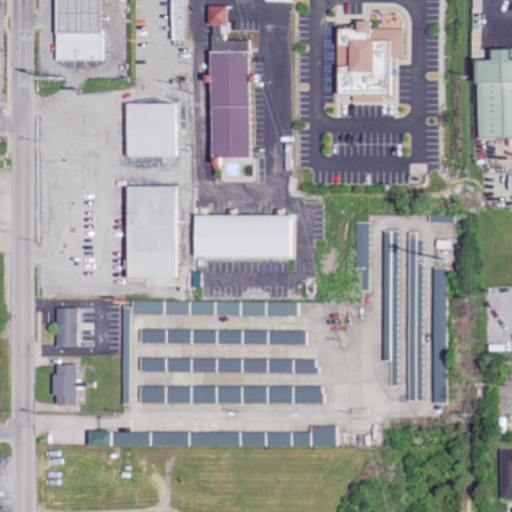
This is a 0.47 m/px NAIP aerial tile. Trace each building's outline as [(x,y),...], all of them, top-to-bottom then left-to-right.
[(113,61),(112,0),(66,0),(67,61),(113,61)] [(178,0),(191,0),(192,39),(179,39),(178,0)] [(255,156),(255,80),(261,80),(261,66),(253,66),(252,40),(231,40),(230,30),(234,30),(234,6),(212,6),(212,27),(217,27),(217,48),(214,48),(215,156),(255,156)] [(343,92),(359,92),(391,92),(396,92),(396,55),(407,55),(408,29),(375,28),(376,19),(364,19),(364,27),(344,26),(343,92)] [(511,138),(511,50),(505,51),(505,61),(490,61),(490,83),(487,83),(489,139),(511,138)] [(131,151),(180,151),(180,99),(131,99),(131,151)] [(129,271),(179,270),(179,178),(129,178),(129,271)] [(457,211),(457,219),(433,219),(433,212),(457,211)] [(197,259),(293,261),(294,219),(198,217),(197,259)] [(365,288),(372,288),(372,220),(359,220),(359,265),(366,266),(365,288)] [(411,226),(418,226),(418,235),(427,235),(427,397),(411,397),(411,226)] [(386,227),(401,227),(401,383),(394,383),(394,358),(387,358),(386,227)] [(450,262),(449,397),(435,397),(436,262),(450,262)] [(135,310),(302,312),(303,297),(135,295),(135,310)] [(61,342),(82,341),(81,305),(60,305),(61,342)] [(125,404),(133,404),(133,307),(125,307),(125,404)] [(142,340),(308,343),(308,329),(142,326),(142,340)] [(143,370),(143,355),(319,356),(319,363),(323,363),(323,371),(143,370)] [(59,401),(78,402),(78,387),(98,388),(98,377),(78,376),(79,360),(61,359),(60,369),(56,369),(56,390),(59,390),(59,401)] [(144,382),(143,399),(326,400),(326,389),(322,389),(322,383),(144,382)] [(94,443),(339,445),(339,422),(314,421),(314,429),(94,428),(94,443)]
